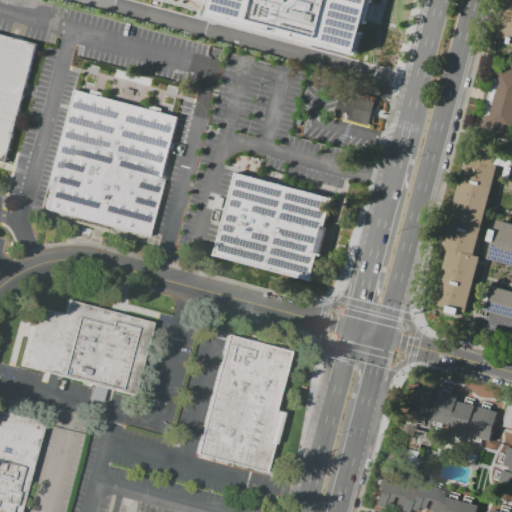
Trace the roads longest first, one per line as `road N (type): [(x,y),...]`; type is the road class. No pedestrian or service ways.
road 1 (primary): [(385,338),(469,0)]
road 2 (primary): [(283,311),(78,257),(0,284)]
road 3 (primary): [(352,330),(302,511)]
road 4 (primary): [(391,181),(352,330)]
